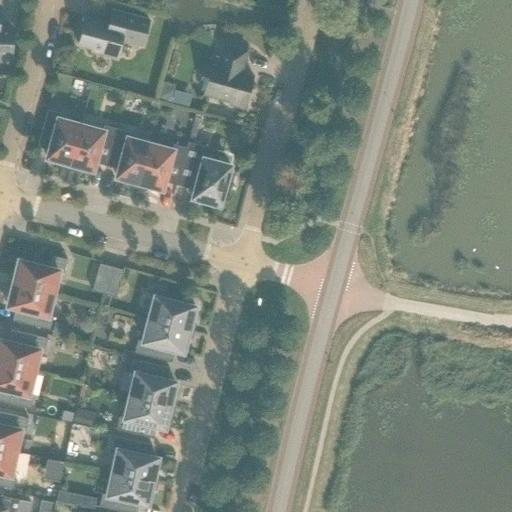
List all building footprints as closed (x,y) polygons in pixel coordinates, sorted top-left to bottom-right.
[(149,20),(112,10),(109,24),(86,18),(78,45),(92,49),(91,52),(116,58),(121,41),(142,46),(149,20)] [(0,28),(0,57),(11,58),(12,29),(0,28)] [(248,51),(223,44),(217,66),(212,65),(204,95),(231,103),(230,106),(242,109),(240,114),(241,115),(248,90),(249,90),(253,76),(242,73),(248,51)] [(160,100),(173,102),(175,90),(163,87),(160,100)] [(62,167),(69,169),(80,126),(59,120),(60,114),(47,110),(37,147),(49,150),(47,158),(63,162),(62,167)] [(160,140),(196,140),(196,111),(160,111),(160,140)] [(80,126),(69,169),(75,170),(77,166),(93,171),(95,163),(107,166),(117,129),(104,126),(102,132),(80,126)] [(117,129),(107,166),(118,169),(116,177),(132,181),(131,186),(138,188),(150,145),(128,139),(130,133),(117,129)] [(186,148),(176,185),(194,190),(192,198),(220,205),(224,189),(229,190),(233,175),(228,173),(230,167),(204,159),(207,148),(188,143),(186,148)] [(150,145),(138,188),(145,190),(146,185),(162,190),(164,182),(176,185),(186,148),(173,145),(172,151),(150,145)] [(11,276),(9,283),(53,294),(58,271),(64,273),(67,260),(53,257),(50,268),(19,260),(15,277),(11,276)] [(92,291),(104,294),(111,267),(100,264),(92,291)] [(111,267),(104,294),(115,298),(123,270),(111,267)] [(53,294),(9,283),(7,290),(12,291),(8,307),(16,309),(13,321),(50,330),(53,317),(47,316),(53,294)] [(155,298),(149,320),(192,331),(194,324),(190,323),(194,306),(163,299),(166,287),(152,283),(149,296),(155,298)] [(192,331),(149,320),(143,342),(138,340),(134,353),(171,363),(174,351),(182,353),(186,337),(191,338),(192,331)] [(68,326),(55,323),(52,335),(65,339),(68,326)] [(0,364),(33,373),(39,351),(44,352),(48,339),(10,330),(7,342),(0,340),(0,364)] [(68,343),(59,341),(57,349),(66,352),(68,343)] [(135,374),(130,396),(174,407),(175,400),(171,399),(175,382),(167,380),(170,369),(133,360),(130,373),(135,374)] [(33,373),(0,364),(0,401),(30,409),(34,396),(28,395),(33,373)] [(174,407),(130,396),(125,418),(119,417),(116,430),(153,439),(156,427),(164,429),(168,412),(172,413),(174,407)] [(74,422),(92,426),(95,414),(77,409),(74,422)] [(60,420),(71,423),(73,414),(63,411),(60,420)] [(0,449),(15,453),(20,431),(25,432),(28,419),(0,412),(0,449)] [(113,473),(156,483),(158,476),(153,475),(157,458),(149,456),(152,445),(115,437),(112,449),(118,451),(113,473)] [(10,475),(15,453),(0,449),(0,486),(13,489),(16,476),(10,475)] [(59,483),(63,464),(49,461),(45,479),(59,483)] [(155,489),(156,483),(113,473),(108,495),(102,494),(99,507),(122,511),(137,511),(139,503),(147,505),(150,489),(155,489)] [(96,498),(58,490),(56,501),(94,509),(96,498)] [(0,511),(19,511),(21,501),(0,496),(0,511)]
